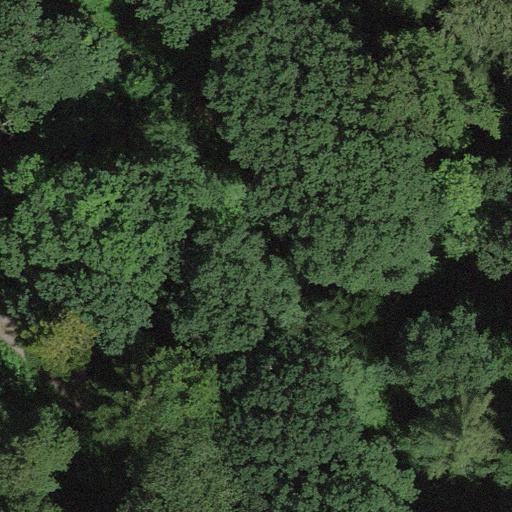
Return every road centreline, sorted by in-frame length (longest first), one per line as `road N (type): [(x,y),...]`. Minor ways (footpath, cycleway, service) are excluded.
road 1 (track): [(99,0),(231,71),(511,171)]
road 2 (track): [(171,511),(78,377),(0,321)]
